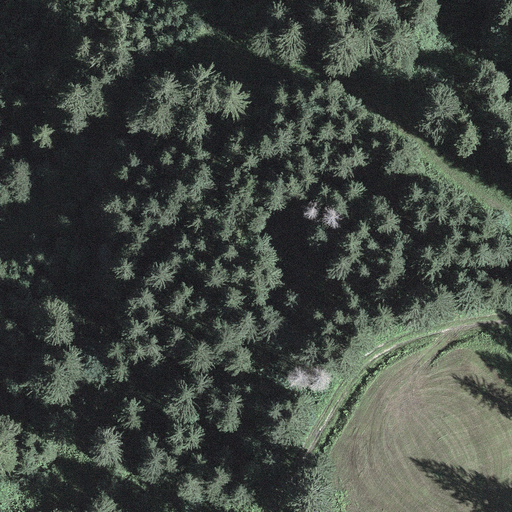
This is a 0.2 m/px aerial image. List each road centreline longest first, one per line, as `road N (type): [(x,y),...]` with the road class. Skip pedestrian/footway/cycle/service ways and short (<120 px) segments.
road 1 (track): [(0,234),(58,206),(121,104),(220,67),(344,83),(511,212)]
road 2 (track): [(511,318),(407,337),(365,362),(277,511)]
